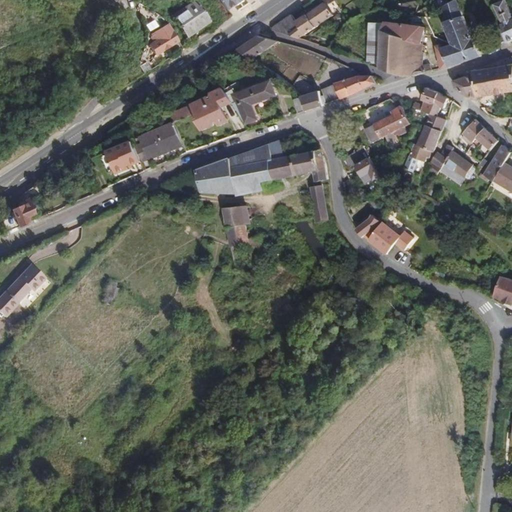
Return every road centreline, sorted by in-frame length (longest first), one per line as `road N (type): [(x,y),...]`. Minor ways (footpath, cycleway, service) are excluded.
road 1 (residential): [(312,119),(0,245)]
road 2 (residential): [(312,119),(354,239),(422,282),(474,297),(501,321)]
road 3 (secondary): [(83,141),(252,21)]
road 4 (secondary): [(252,21),(78,131)]
road 5 (residential): [(501,321),(485,511)]
road 6 (unclassified): [(119,0),(130,21),(129,52),(78,131)]
